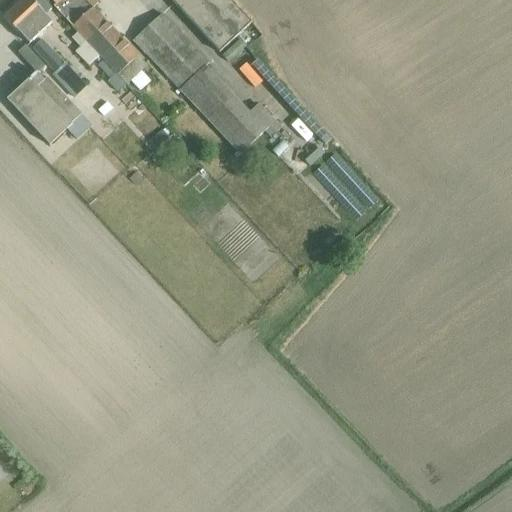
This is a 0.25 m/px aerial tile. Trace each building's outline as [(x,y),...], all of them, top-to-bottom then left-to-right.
[(45,15),(53,7),(46,0),(20,0),(3,16),(20,35),(21,35),(28,43),(51,23),(44,16),(45,15)] [(71,27),(92,8),(84,0),(49,0),(55,6),(53,7),(71,27)] [(169,0),(218,52),(250,22),(229,0),(169,0)] [(146,65),(93,7),(92,8),(71,27),(77,32),(98,56),(102,60),(124,85),(146,65)] [(249,114),(203,67),(208,62),(162,14),(133,41),(179,89),(239,152),(264,129),(270,135),(280,126),(260,104),(249,114)] [(77,32),(72,37),(80,45),(75,50),(89,65),(98,56),(77,32)] [(31,46),(54,72),(64,63),(42,37),(31,46)] [(102,60),(97,65),(110,79),(108,81),(117,92),(124,85),(102,60)] [(39,61),(32,68),(36,73),(44,66),(39,61)] [(54,72),(51,75),(73,98),(86,86),(64,63),(54,72)] [(36,73),(7,101),(48,145),(66,129),(75,139),(91,125),(46,77),(43,80),(36,73)] [(106,103),(97,111),(103,117),(112,109),(106,103)] [(162,129),(148,141),(156,149),(169,138),(162,129)]
